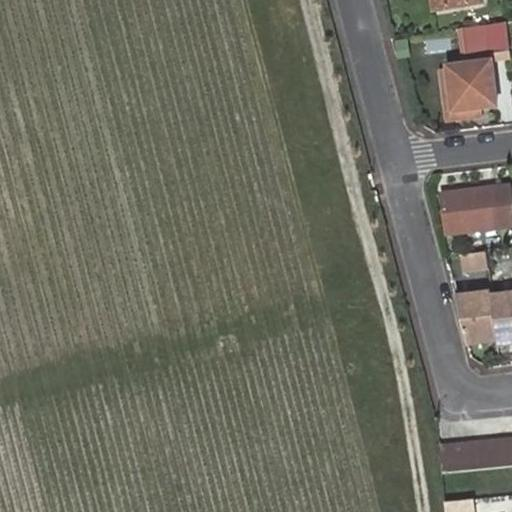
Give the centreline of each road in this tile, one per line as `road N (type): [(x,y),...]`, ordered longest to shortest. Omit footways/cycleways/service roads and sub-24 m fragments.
road 1 (track): [(425,511),(400,357),(310,0)]
road 2 (residential): [(395,164),(456,380),(481,395),(511,391)]
road 3 (residential): [(352,0),(395,164)]
